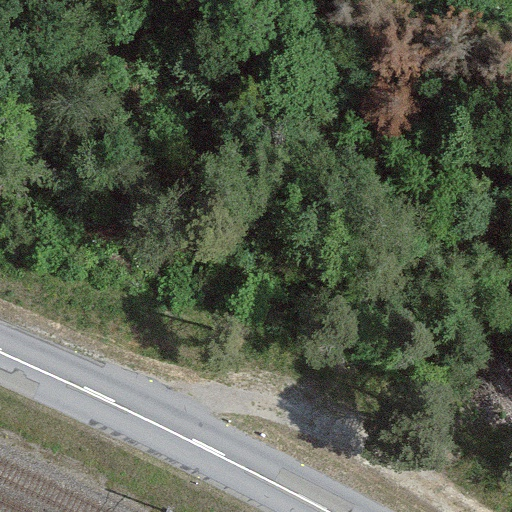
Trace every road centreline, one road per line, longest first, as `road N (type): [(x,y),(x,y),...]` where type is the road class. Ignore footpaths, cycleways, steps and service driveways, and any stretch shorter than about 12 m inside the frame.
road 1 (primary): [(0,352),(327,511)]
road 2 (track): [(511,212),(362,153)]
